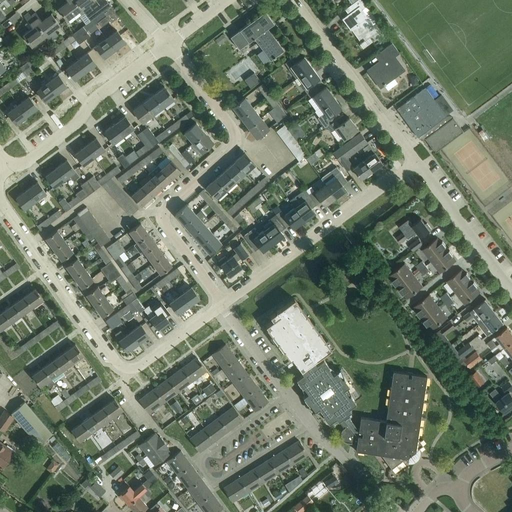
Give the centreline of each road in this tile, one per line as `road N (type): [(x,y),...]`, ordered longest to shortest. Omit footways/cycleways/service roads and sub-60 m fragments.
road 1 (residential): [(221,304),(163,214),(234,136),(166,46)]
road 2 (residential): [(287,394),(197,461),(214,484),(310,425)]
road 3 (residential): [(221,304),(416,162)]
road 4 (residential): [(126,368),(0,194)]
road 5 (unclassified): [(416,162),(295,0)]
road 6 (residential): [(8,166),(30,160),(88,102),(166,46)]
road 7 (unclassified): [(511,288),(416,162)]
